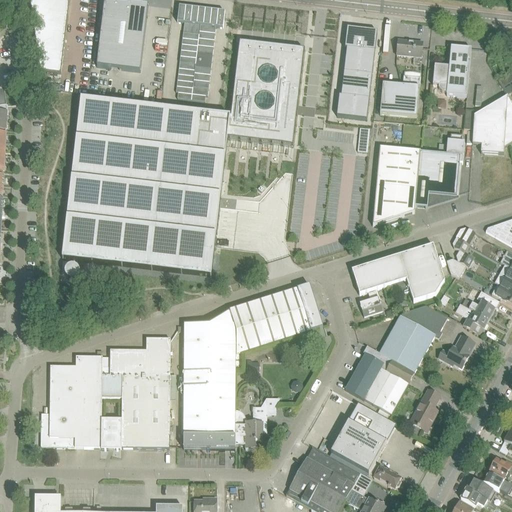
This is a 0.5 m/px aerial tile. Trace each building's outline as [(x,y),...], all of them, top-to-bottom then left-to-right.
[(69,0),(30,0),(41,73),(61,75),(69,0)] [(119,4),(119,3),(105,1),(97,68),(140,73),(148,6),(129,4),(129,6),(119,4)] [(184,24),(176,94),(178,94),(177,100),(205,103),(206,98),(208,98),(216,28),(223,29),(225,13),(180,8),(178,24),(184,24)] [(347,29),(345,49),(347,49),(375,53),(377,33),(347,29)] [(398,42),(397,57),(422,59),(423,44),(398,42)] [(81,101),(62,260),(212,278),(228,141),(293,148),(297,115),(293,114),(294,105),(298,106),(305,51),(240,43),(231,119),(81,101)] [(447,97),(467,99),(472,50),(451,48),(437,47),(435,67),(433,87),(439,87),(439,90),(442,94),(447,94),(447,97)] [(347,49),(344,70),(372,74),(375,53),(347,49)] [(344,73),(341,97),(369,100),(372,77),(372,74),(344,70),(344,73)] [(511,74),(499,82),(507,97),(511,93),(511,74)] [(383,85),(380,116),(417,119),(420,88),(383,85)] [(339,97),(337,118),(367,121),(369,100),(341,97),(339,97)] [(511,143),(511,104),(508,97),(475,117),(474,132),(473,133),(472,145),(472,146),(482,147),(481,155),(504,156),(504,148),(511,143)] [(464,131),(474,132),(475,117),(474,117),(475,112),(466,111),(464,131)] [(464,158),(464,148),(465,143),(462,143),(463,137),(451,136),(450,142),(448,142),(446,156),(420,154),(415,208),(428,209),(428,207),(457,198),(460,158),(464,158)] [(415,208),(420,154),(420,153),(380,149),(373,227),(415,214),(415,208)] [(511,221),(488,230),(486,233),(511,247),(511,221)] [(456,239),(455,240),(456,240),(470,247),(476,236),(465,230),(460,231),(456,239)] [(459,253),(465,256),(470,247),(456,240),(453,246),(454,250),(457,251),(459,253)] [(395,298),(411,293),(414,303),(436,297),(444,283),(433,247),(408,255),(352,272),(360,297),(368,294),(371,302),(360,305),(364,319),(383,313),(380,303),(377,291),(391,287),(395,298)] [(457,251),(456,258),(458,263),(466,268),(471,260),(465,256),(459,253),(457,251)] [(511,270),(511,256),(507,253),(500,264),(505,267),(511,270)] [(452,277),(460,281),(467,268),(466,268),(458,263),(454,261),(447,263),(452,277)] [(511,282),(511,270),(505,267),(500,275),(505,279),(511,282)] [(502,284),(510,288),(508,292),(511,294),(511,282),(505,279),(502,284)] [(220,453),(225,453),(236,453),(236,448),(246,448),(246,452),(256,452),(256,442),(263,442),(263,435),(267,435),(267,417),(276,418),(277,410),(275,409),(280,401),(266,400),(261,409),(253,409),(253,417),(253,424),(246,424),(246,420),(244,417),(243,415),(241,414),(238,413),(236,412),(235,412),(236,366),(245,366),(245,354),(323,330),(310,286),(230,312),(210,326),(185,325),(184,451),(210,451),(210,453),(220,453)] [(511,294),(508,292),(497,286),(492,296),(501,302),(502,300),(511,305),(511,294)] [(457,304),(460,306),(462,307),(463,306),(490,322),(500,304),(481,293),(477,301),(481,304),(479,308),(465,301),(461,298),(457,304)] [(462,307),(460,306),(455,314),(467,321),(464,327),(471,331),(479,336),(482,331),(484,332),(490,322),(463,306),(462,307)] [(426,308),(402,315),(380,355),(415,375),(435,339),(437,340),(448,320),(426,308)] [(397,316),(395,310),(386,313),(388,319),(397,316)] [(471,353),(475,345),(462,338),(455,350),(453,349),(449,356),(443,352),(439,360),(453,368),(454,366),(462,371),(469,358),(468,357),(471,352),(471,353)] [(121,400),(122,421),(109,421),(108,452),(109,452),(110,448),(118,450),(170,451),(171,341),(147,341),(147,353),(111,352),(111,359),(109,359),(109,383),(109,400),(121,400)] [(346,391),(354,396),(391,417),(402,398),(412,381),(415,375),(380,355),(368,348),(364,355),(365,356),(346,391)] [(101,421),(101,400),(109,400),(109,383),(109,359),(76,359),(76,369),(51,368),(50,416),(42,416),(41,449),(101,450),(101,451),(108,452),(109,421),(101,421)] [(434,410),(441,398),(428,391),(410,425),(427,435),(439,413),(434,410)] [(332,455),(369,476),(387,445),(349,424),(332,455)] [(313,449),(286,498),(311,511),(312,511),(340,511),(346,503),(345,502),(352,491),(361,476),(313,449)] [(496,462),(490,473),(505,481),(509,474),(511,476),(511,466),(506,464),(505,466),(496,462)] [(401,480),(393,475),(380,468),(373,479),(395,492),(397,489),(399,489),(401,485),(400,483),(401,480)] [(485,482),(484,485),(493,490),(498,492),(499,493),(511,499),(511,487),(489,475),(485,482)] [(491,505),(497,495),(472,481),(467,491),(491,505)] [(352,491),(345,502),(346,503),(362,511),(383,511),(385,509),(369,500),(369,501),(363,498),(352,491)] [(461,501),(475,509),(477,505),(487,510),(488,508),(494,511),(495,511),(497,508),(491,505),(467,491),(461,501)] [(36,511),(182,511),(183,508),(157,508),(156,511),(60,511),(60,500),(36,499),(36,511)] [(195,503),(194,511),(216,511),(217,500),(209,500),(209,503),(195,503)] [(473,511),(475,511),(460,503),(454,511),(473,511)]
